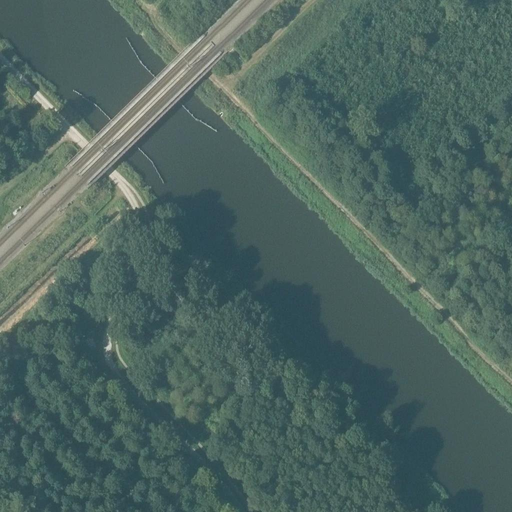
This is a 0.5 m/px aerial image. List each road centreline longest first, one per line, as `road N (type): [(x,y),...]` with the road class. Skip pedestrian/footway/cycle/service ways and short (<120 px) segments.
road 1 (track): [(0,63),(133,204),(134,257),(104,357),(237,511)]
road 2 (track): [(135,0),(511,380)]
road 3 (track): [(125,192),(0,309)]
road 4 (track): [(313,0),(220,91)]
